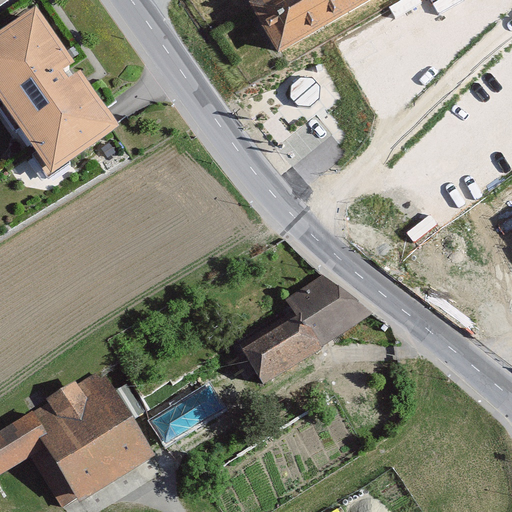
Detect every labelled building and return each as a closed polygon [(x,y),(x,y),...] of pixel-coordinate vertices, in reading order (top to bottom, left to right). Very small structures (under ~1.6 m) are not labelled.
[(263,0),(247,9),(276,58),(378,0),(263,0)] [(78,80),(41,26),(0,54),(0,102),(47,172),(110,129),(86,93),(77,99),(69,87),(78,80)] [(328,282),(289,307),(298,319),(244,355),(251,365),(243,370),(252,383),(257,380),(265,392),(374,321),(328,282)] [(100,382),(0,441),(0,486),(37,464),(65,511),(68,511),(155,460),(116,395),(110,399),(100,382)] [(145,404),(158,424),(199,400),(188,382),(178,388),(176,385),(145,404)] [(211,397),(159,428),(171,448),(223,417),(211,397)]
